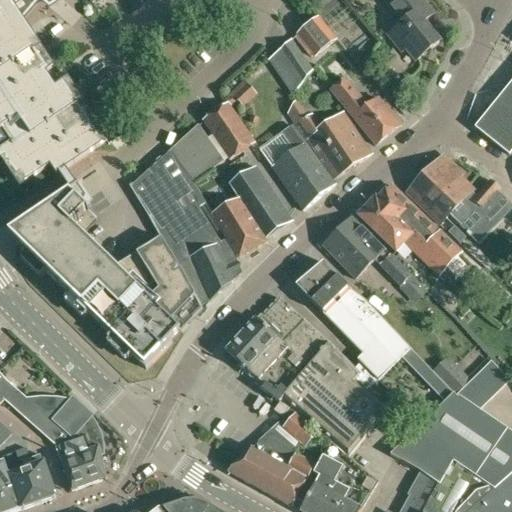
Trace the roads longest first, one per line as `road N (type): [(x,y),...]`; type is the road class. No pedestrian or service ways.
road 1 (residential): [(149,444),(185,373),(231,311),(439,122),(498,13)]
road 2 (tertiary): [(149,444),(0,288)]
road 3 (residential): [(127,243),(97,175),(154,130)]
road 4 (residential): [(154,130),(258,35)]
road 5 (tertiary): [(253,511),(149,444)]
